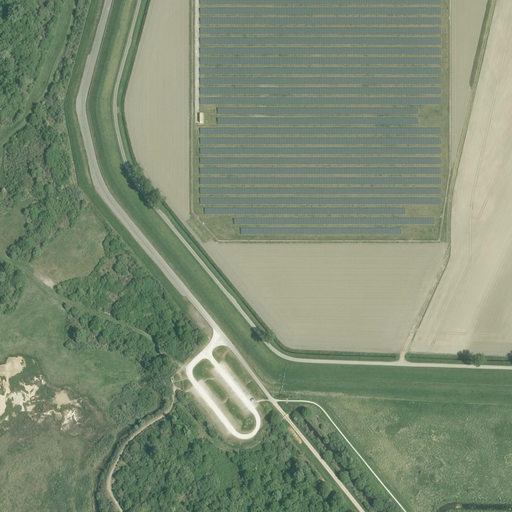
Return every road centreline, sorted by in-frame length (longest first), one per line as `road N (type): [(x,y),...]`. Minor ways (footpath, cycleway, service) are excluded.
road 1 (unclassified): [(511,368),(306,361),(270,347),(124,160),(114,100),(139,0)]
road 2 (unclassified): [(285,416),(99,182),(82,111),(108,0)]
road 3 (track): [(398,364),(446,255),(452,179),(494,0)]
road 4 (track): [(181,367),(148,337),(58,298),(0,256)]
road 5 (track): [(0,150),(48,88),(76,0)]
road 6 (track): [(122,511),(108,479),(126,444),(168,411),(173,394)]
